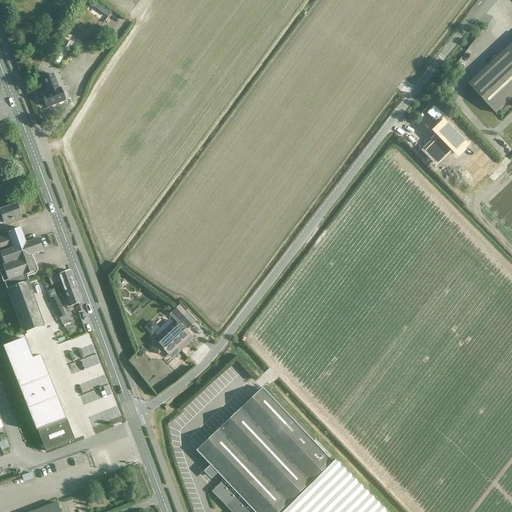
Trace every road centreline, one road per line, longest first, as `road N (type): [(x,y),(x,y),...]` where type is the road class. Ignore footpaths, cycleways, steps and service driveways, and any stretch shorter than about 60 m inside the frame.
road 1 (unclassified): [(130,412),(161,399),(219,346),(486,0)]
road 2 (secondary): [(130,412),(0,65)]
